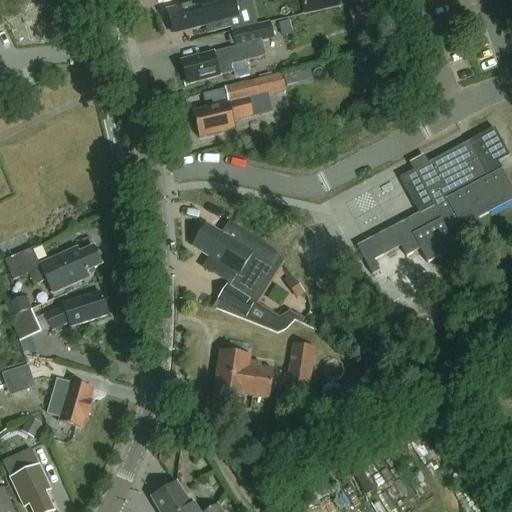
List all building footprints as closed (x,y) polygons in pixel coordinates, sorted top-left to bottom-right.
[(262,5),(236,11),(232,0),(197,0),(199,5),(167,13),(173,36),(205,28),(207,35),(266,20),(262,5)] [(338,0),(299,0),(303,14),(315,11),(340,5),(338,0)] [(354,27),(378,20),(373,3),(349,10),(354,27)] [(265,58),(261,43),(273,40),(269,25),(232,34),(236,49),(181,63),(187,87),(228,76),(226,69),(265,58)] [(388,50),(383,29),(366,32),(371,54),(388,50)] [(285,93),(281,76),(254,83),(253,80),(240,84),(240,85),(225,89),(229,106),(193,115),(199,141),(235,132),(232,123),(272,114),(268,97),(285,93)] [(494,130),(427,166),(413,173),(400,180),(419,216),(357,249),(372,277),(380,273),(374,263),(401,249),(406,259),(420,252),(427,265),(455,250),(445,231),(458,225),(461,230),(511,202),(511,190),(498,165),(509,159),(494,130)] [(257,294),(273,268),(221,236),(206,227),(192,249),(209,260),(202,270),(229,287),(228,289),(247,301),(253,291),(257,294)] [(82,276),(101,267),(94,250),(79,256),(77,251),(39,268),(32,251),(5,263),(13,282),(29,275),(35,287),(46,282),(52,296),(85,282),(82,276)] [(304,294),(294,281),(288,285),(298,299),(304,294)] [(69,330),(108,318),(100,295),(62,307),(63,309),(44,317),(52,334),(68,327),(69,330)] [(26,299),(6,307),(12,323),(20,344),(41,334),(31,312),(26,299)] [(281,319),(273,334),(277,335),(285,332),(294,322),(296,318),(288,314),(281,319)] [(310,390),(315,352),(292,348),(287,387),(310,390)] [(220,353),(213,395),(244,400),(245,398),(268,402),(272,373),(260,371),(260,366),(249,365),(250,357),(220,353)] [(89,403),(92,392),(71,385),(70,386),(57,382),(52,397),(62,400),(60,407),(51,405),(48,416),(61,420),(59,425),(81,431),(84,420),(87,421),(92,404),(89,403)] [(38,469),(11,481),(25,509),(30,506),(32,511),(51,511),(44,495),(49,492),(38,469)] [(220,511),(217,507),(209,511),(196,511),(191,503),(188,505),(176,485),(151,501),(157,511),(220,511)] [(0,511),(12,511),(3,491),(0,492),(0,511)]
